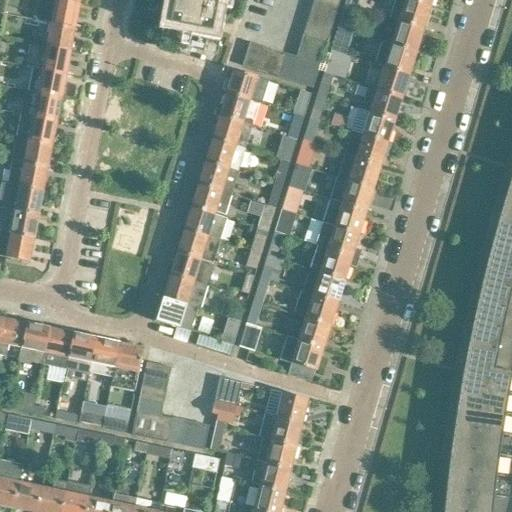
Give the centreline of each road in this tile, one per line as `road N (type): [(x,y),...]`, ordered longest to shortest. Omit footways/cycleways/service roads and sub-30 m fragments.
road 1 (residential): [(332,511),(483,0)]
road 2 (residential): [(63,307),(62,323),(139,342),(214,104),(201,63),(112,36)]
road 3 (residential): [(63,307),(112,36)]
